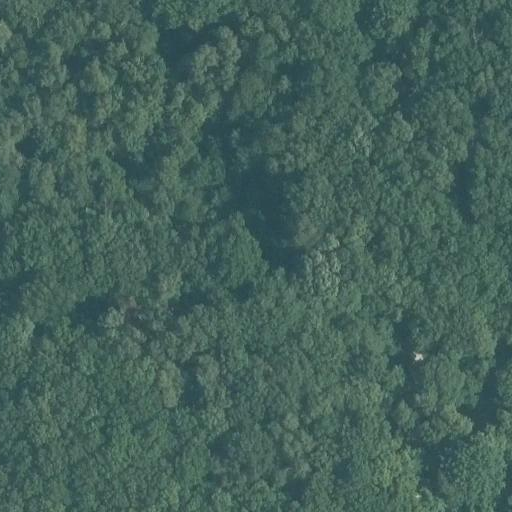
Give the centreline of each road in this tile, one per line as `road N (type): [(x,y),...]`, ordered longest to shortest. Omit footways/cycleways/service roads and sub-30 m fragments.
road 1 (unclassified): [(345,511),(334,317),(338,152),(378,0)]
road 2 (track): [(0,211),(168,238),(334,317)]
road 3 (track): [(0,350),(41,342),(335,337)]
road 4 (track): [(363,55),(477,133),(511,137)]
